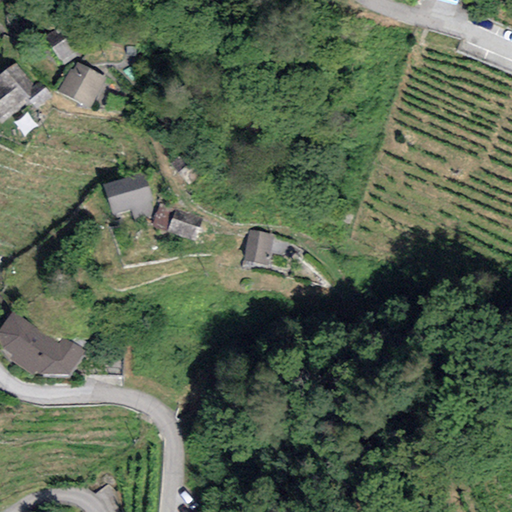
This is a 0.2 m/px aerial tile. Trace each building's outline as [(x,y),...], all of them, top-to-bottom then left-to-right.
[(53,47),(49,50),(62,66),(79,54),(66,37),(63,39),(55,29),(45,37),(53,47)] [(103,77),(77,62),(72,70),(69,68),(56,91),(88,109),(103,83),(101,82),(103,77)] [(36,110),(51,97),(39,82),(34,86),(15,63),(0,75),(0,114),(5,121),(29,101),(36,110)] [(192,112),(183,116),(188,125),(197,121),(192,112)] [(184,151),(170,164),(188,184),(202,171),(184,151)] [(141,173),(103,186),(113,217),(151,204),(141,173)] [(151,226),(168,231),(167,233),(194,243),(202,218),(175,209),(175,211),(158,206),(151,226)] [(273,234),(248,230),(243,261),(267,265),(273,234)] [(57,344),(11,313),(0,329),(0,346),(0,348),(12,356),(8,359),(34,375),(36,371),(69,375),(85,352),(61,337),(57,344)]
